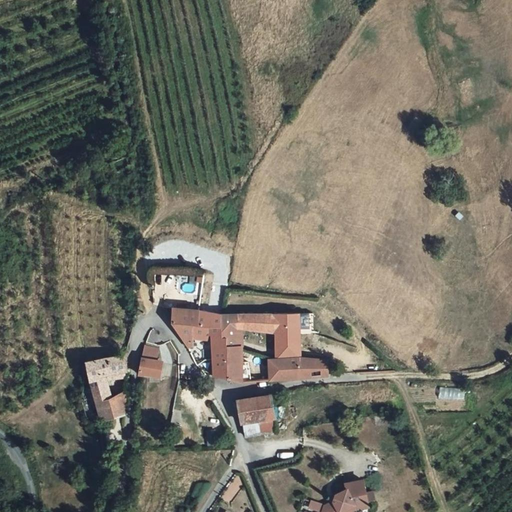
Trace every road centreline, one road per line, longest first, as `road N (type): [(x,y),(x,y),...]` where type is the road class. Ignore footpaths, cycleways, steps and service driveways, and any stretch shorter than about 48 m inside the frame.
road 1 (unclassified): [(108,511),(120,490),(137,333),(152,322),(164,327),(194,375),(243,394),(385,375)]
road 2 (track): [(397,375),(446,511)]
road 3 (track): [(214,383),(266,511)]
road 4 (track): [(385,375),(482,374),(511,354)]
